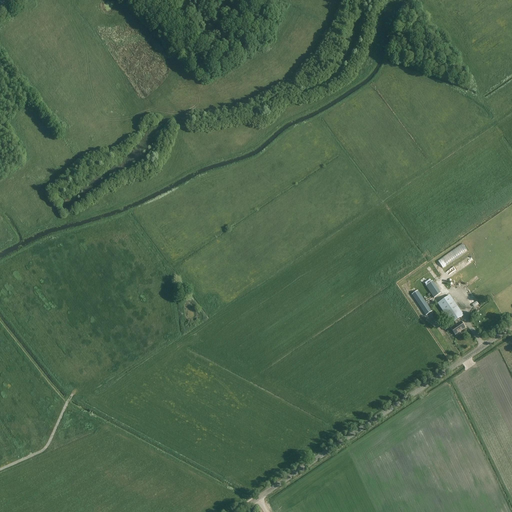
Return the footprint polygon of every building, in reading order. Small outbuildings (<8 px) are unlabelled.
[(439,266),(465,251),(461,245),(432,261),(434,266),(438,264),(439,266)] [(470,255),(456,261),(460,268),(473,261),(470,255)] [(386,271),(388,276),(399,272),(397,267),(386,271)] [(440,294),(432,282),(426,286),(434,299),(440,294)] [(426,315),(432,311),(417,291),(411,295),(426,315)] [(458,323),(456,321),(464,316),(450,296),(438,304),(451,324),(455,322),(456,324),(450,328),(455,335),(465,328),(460,322),(458,323)]
